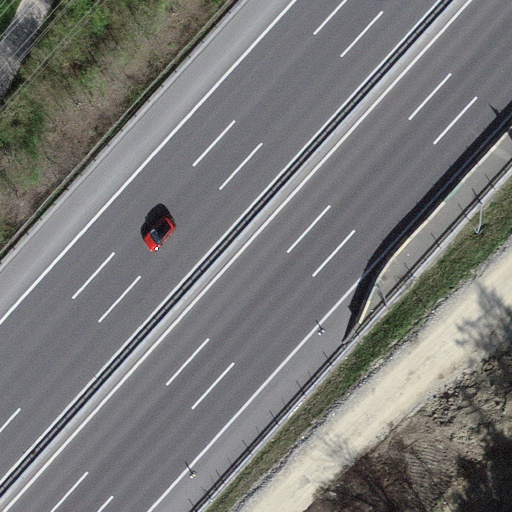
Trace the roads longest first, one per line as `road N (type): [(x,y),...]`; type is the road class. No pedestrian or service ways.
road 1 (motorway): [(77,511),(511,35)]
road 2 (motorway): [(375,0),(0,412)]
road 3 (track): [(511,266),(267,511)]
road 4 (primary): [(511,416),(405,511)]
road 5 (track): [(0,118),(61,0)]
